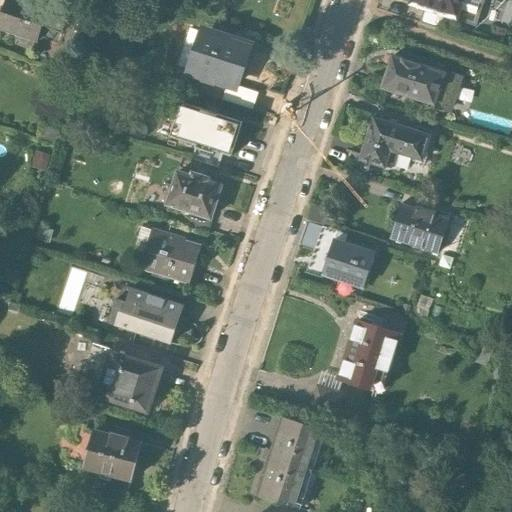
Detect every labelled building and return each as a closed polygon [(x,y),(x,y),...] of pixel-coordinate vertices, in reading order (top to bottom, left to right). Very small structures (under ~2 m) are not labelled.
[(27,0),(6,0),(0,19),(0,27),(39,41),(45,25),(63,31),(72,7),(53,0),(51,0),(49,8),(27,0)] [(404,0),(405,1),(454,16),(458,0),(404,0)] [(480,0),(458,0),(454,16),(473,23),(480,0)] [(258,42),(207,24),(191,71),(242,89),(258,42)] [(442,70),(388,52),(378,82),(431,101),(442,70)] [(460,76),(442,70),(431,101),(450,107),(460,76)] [(246,122),(192,104),(180,138),(197,144),(222,152),(234,156),(246,122)] [(426,133),(369,116),(357,158),(382,165),(387,149),(418,158),(426,133)] [(197,144),(192,160),(217,168),(222,152),(197,144)] [(225,185),(183,170),(170,206),(212,221),(225,185)] [(446,217),(399,203),(389,236),(436,251),(446,217)] [(320,278),(322,273),(333,240),(336,231),(322,226),(306,273),(320,278)] [(52,232),(40,228),(37,237),(49,241),(52,232)] [(186,240),(157,231),(144,269),(188,283),(199,248),(185,243),(186,240)] [(374,254),(333,240),(322,273),(362,287),(374,254)] [(183,305),(133,289),(129,303),(126,302),(118,326),(171,343),(183,305)] [(353,318),(343,347),(389,362),(399,333),(353,318)] [(380,391),(389,362),(343,347),(334,376),(380,391)] [(166,366),(117,350),(102,394),(151,411),(166,366)] [(323,430),(276,416),(252,494),(298,508),(323,430)] [(144,443),(98,430),(87,467),(134,480),(144,443)]
